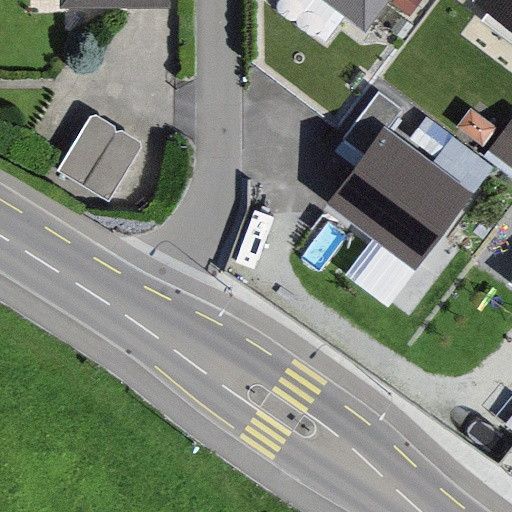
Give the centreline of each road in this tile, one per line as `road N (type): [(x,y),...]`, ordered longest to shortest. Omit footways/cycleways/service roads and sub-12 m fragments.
road 1 (unclassified): [(220,0),(209,215),(146,322)]
road 2 (primary): [(146,322),(415,511)]
road 3 (primary): [(0,235),(146,322)]
